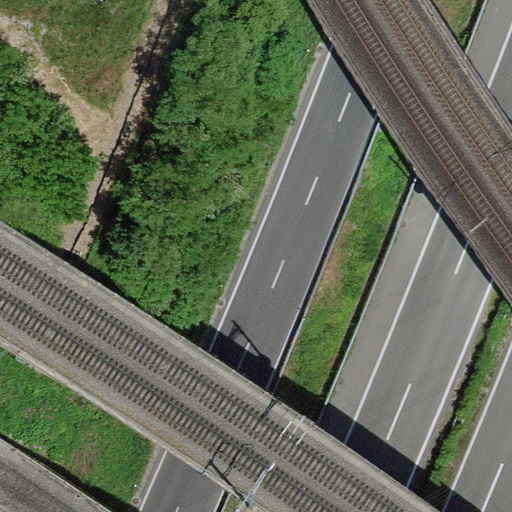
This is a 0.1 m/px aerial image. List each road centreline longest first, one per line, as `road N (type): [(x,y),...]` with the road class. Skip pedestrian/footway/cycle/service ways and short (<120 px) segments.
road 1 (motorway): [(388,0),(180,511)]
road 2 (motorway): [(511,131),(355,511)]
